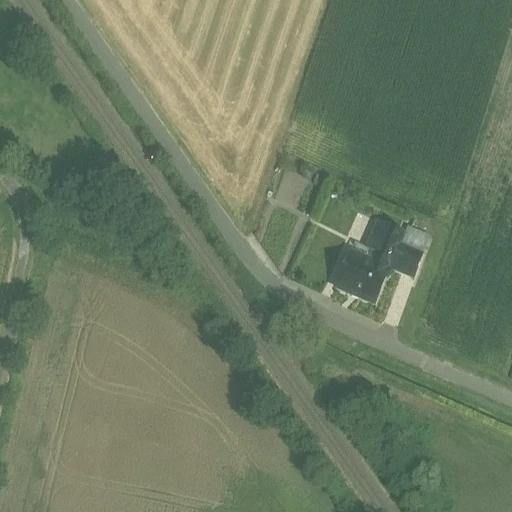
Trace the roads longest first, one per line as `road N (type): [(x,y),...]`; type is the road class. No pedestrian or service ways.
road 1 (unclassified): [(69,0),(277,296),(511,401)]
road 2 (track): [(0,413),(33,256),(15,183),(0,176)]
